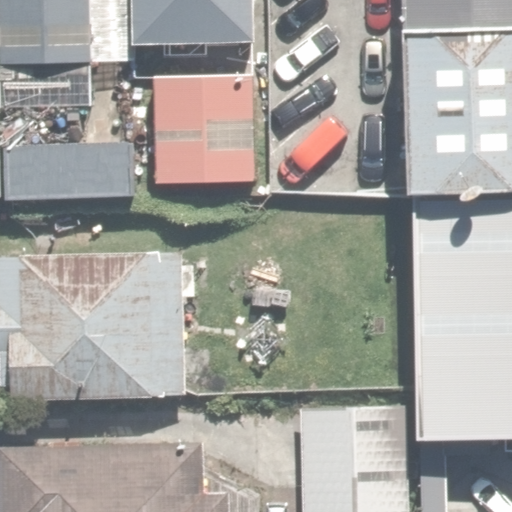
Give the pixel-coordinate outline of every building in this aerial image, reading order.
[(89,0),(0,0),(0,53),(0,56),(91,53),(89,0)] [(263,0),(145,0),(146,49),(265,46),(263,0)] [(511,192),(511,0),(414,0),(419,195),(511,192)] [(255,172),(252,56),(157,58),(159,174),(255,172)] [(511,192),(419,195),(424,429),(511,427),(511,192)] [(210,239),(0,239),(0,383),(190,383),(190,358),(210,358),(210,239)] [(409,393),(299,394),(300,511),(323,511),(411,511),(409,393)] [(201,433),(4,436),(5,511),(233,511),(233,485),(202,486),(201,433)] [(454,511),(455,449),(421,449),(420,511),(454,511)]
